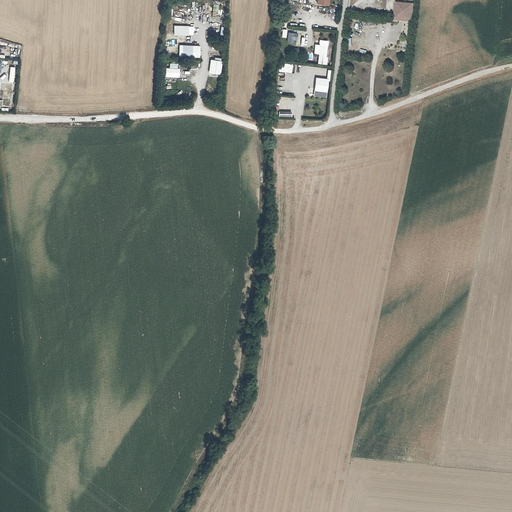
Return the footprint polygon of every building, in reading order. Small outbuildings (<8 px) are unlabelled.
[(413,23),(414,4),(396,2),(394,21),(413,23)] [(293,43),(294,40),(297,40),(298,33),(288,32),(286,43),(293,43)] [(317,64),(326,65),(328,46),(320,44),(317,64)] [(179,45),(179,57),(200,57),(200,45),(179,45)] [(210,59),(208,73),(221,74),(222,60),(210,59)] [(292,73),(293,64),(279,62),(278,71),(292,73)] [(165,77),(180,77),(180,68),(178,68),(178,63),(169,63),(169,68),(165,68),(165,77)] [(392,75),(398,73),(396,66),(390,68),(392,75)] [(314,89),(329,90),(330,69),(327,69),(327,78),(315,78),(314,89)] [(9,98),(15,98),(15,82),(3,82),(3,94),(9,94),(9,98)]
